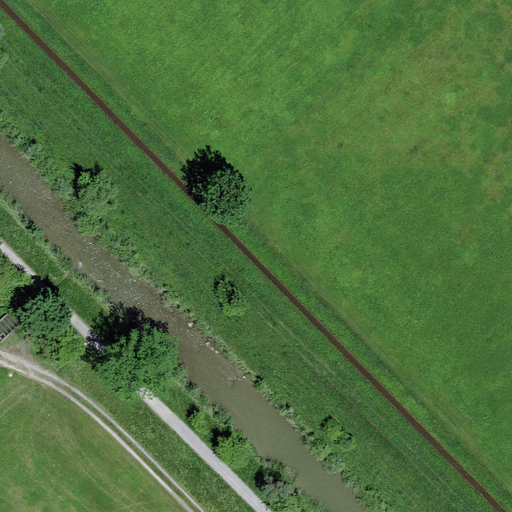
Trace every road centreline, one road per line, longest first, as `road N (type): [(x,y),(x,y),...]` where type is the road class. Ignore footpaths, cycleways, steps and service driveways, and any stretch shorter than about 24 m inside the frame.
road 1 (track): [(0,85),(423,511)]
road 2 (track): [(0,354),(82,403),(195,511)]
